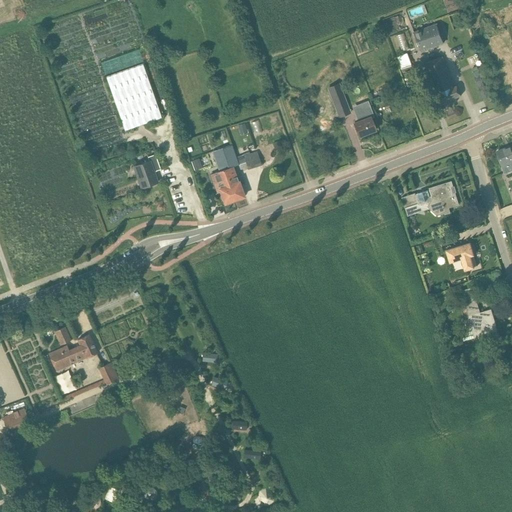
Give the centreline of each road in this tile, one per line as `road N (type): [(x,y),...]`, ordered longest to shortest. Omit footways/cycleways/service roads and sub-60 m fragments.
road 1 (primary): [(194,237),(466,136)]
road 2 (track): [(312,195),(243,0)]
road 3 (unclassified): [(511,279),(466,136)]
